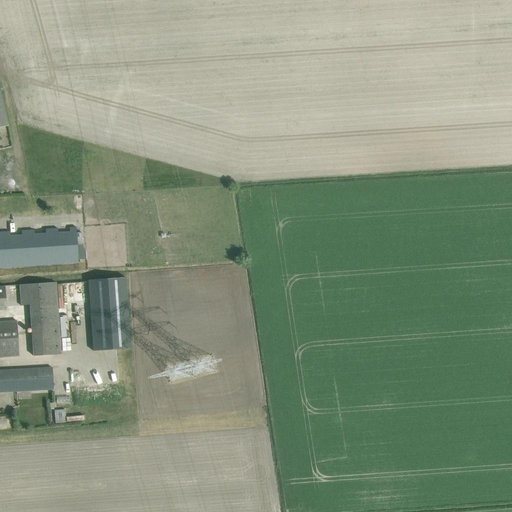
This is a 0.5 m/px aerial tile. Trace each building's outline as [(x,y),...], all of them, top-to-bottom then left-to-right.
[(0,89),(0,127),(8,125),(0,89)] [(0,267),(78,263),(76,227),(0,231),(0,267)] [(125,277),(88,280),(93,351),(131,348),(125,277)] [(62,354),(57,282),(19,285),(21,316),(30,315),(33,356),(62,354)] [(0,321),(0,357),(19,356),(17,321),(0,321)] [(0,370),(0,392),(52,390),(50,367),(0,370)] [(65,410),(65,409),(54,410),(55,423),(67,423),(66,410),(65,410)]
